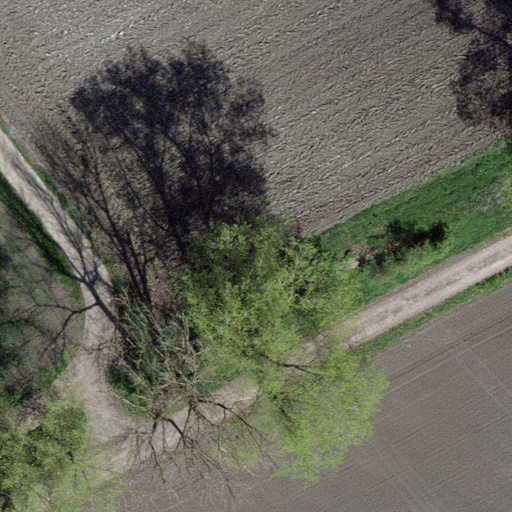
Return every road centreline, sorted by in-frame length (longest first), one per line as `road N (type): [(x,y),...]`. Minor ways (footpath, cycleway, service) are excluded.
road 1 (track): [(50,511),(511,270)]
road 2 (track): [(127,362),(0,196)]
road 3 (track): [(0,428),(127,362)]
